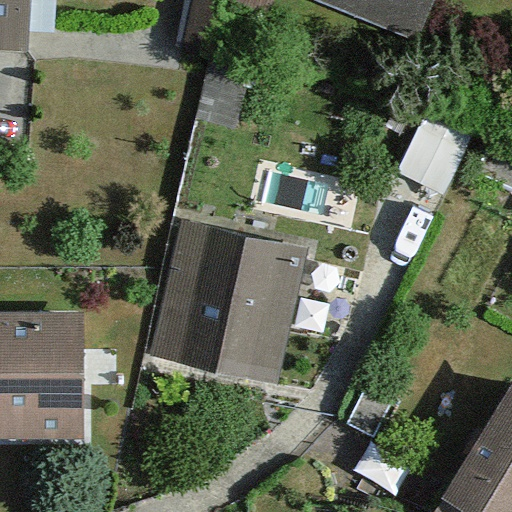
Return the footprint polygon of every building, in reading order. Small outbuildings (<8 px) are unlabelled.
[(0,0),(0,40),(25,42),(27,0),(0,0)] [(58,26),(59,0),(31,0),(31,25),(58,26)] [(208,42),(219,0),(190,0),(181,35),(208,42)] [(309,0),(419,41),(434,0),(309,0)] [(302,245),(177,218),(149,349),(274,376),(302,245)] [(79,303),(0,302),(0,426),(79,426),(79,303)] [(511,511),(511,376),(443,490),(480,511),(511,511)]
